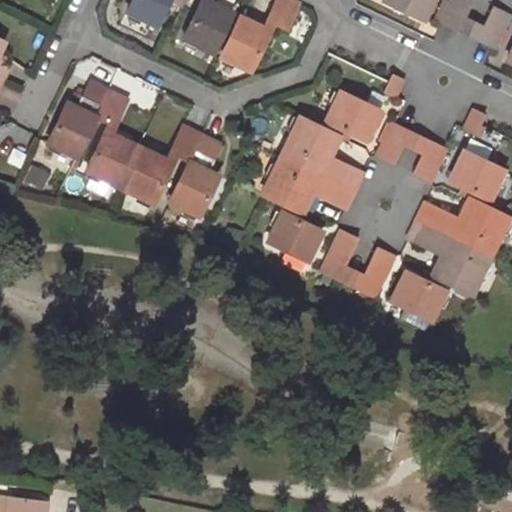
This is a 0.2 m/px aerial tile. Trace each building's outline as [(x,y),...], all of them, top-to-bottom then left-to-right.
[(168,0),(132,0),(126,13),(155,28),(168,0)] [(213,53),(222,35),(233,11),(209,0),(200,0),(184,39),(213,53)] [(300,0),(299,0),(275,0),(266,20),(286,28),(300,0)] [(432,0),(382,0),(424,20),(432,0)] [(457,29),(463,18),(470,0),(450,0),(442,22),(457,29)] [(470,0),(465,16),(479,22),(485,4),(473,0),(470,0)] [(494,46),(508,16),(493,8),(484,27),(479,39),(494,46)] [(240,15),(229,38),(221,57),(251,72),(271,30),(240,15)] [(479,39),(484,27),(463,18),(457,29),(479,39)] [(0,73),(6,77),(11,65),(0,59),(0,54),(7,41),(0,37),(0,73)] [(379,91),(393,96),(402,74),(390,69),(379,91)] [(96,116),(109,89),(83,78),(72,105),(65,103),(47,143),(77,157),(96,116)] [(116,125),(128,98),(109,89),(96,116),(116,125)] [(379,110),(338,91),(325,120),(365,139),(379,110)] [(475,134),(484,115),(473,109),(463,129),(475,134)] [(338,136),(297,116),(283,147),(324,166),(328,157),(338,136)] [(388,122),(374,153),(393,162),(401,145),(408,132),(388,122)] [(200,135),(181,127),(170,151),(189,160),(200,135)] [(86,172),(117,185),(127,165),(136,145),(105,131),(86,172)] [(428,141),(408,132),(401,145),(421,154),(428,141)] [(219,144),(200,135),(189,160),(169,202),(199,215),(218,175),(206,170),(219,144)] [(445,150),(428,141),(421,154),(412,172),(430,179),(445,150)] [(142,147),(136,145),(127,165),(132,168),(142,147)] [(173,162),(142,147),(132,168),(122,188),(153,203),(173,162)] [(283,147),(280,154),(327,177),(335,160),(328,157),(324,166),(283,147)] [(504,170),(462,150),(448,178),(491,199),(504,170)] [(327,177),(280,154),(275,165),(316,184),(312,190),(319,193),(327,177)] [(361,172),(335,160),(327,177),(353,189),(361,172)] [(117,185),(122,188),(132,168),(127,165),(117,185)] [(275,165),(262,193),(302,212),(312,190),(316,184),(275,165)] [(353,189),(327,177),(319,193),(344,206),(353,189)] [(507,217),(468,198),(458,218),(455,224),(495,244),(507,217)] [(452,214),(425,202),(417,220),(444,232),(452,214)] [(321,230),(281,210),(266,241),(307,260),(321,230)] [(452,214),(444,232),(490,255),(495,244),(455,224),(458,218),(452,214)] [(409,237),(435,250),(444,232),(417,220),(409,237)] [(338,278),(343,267),(355,240),(338,232),(321,269),(338,278)] [(444,250),(483,269),(490,255),(444,232),(435,250),(442,254),(444,250)] [(357,287),(358,288),(375,296),(393,258),(375,249),(364,276),(357,287)] [(472,296),(483,269),(444,250),(442,254),(432,276),(472,296)] [(364,276),(343,267),(338,278),(357,287),(364,276)] [(445,291),(404,272),(391,300),(432,320),(445,291)] [(0,497),(0,511),(45,511),(47,503),(0,497)]
